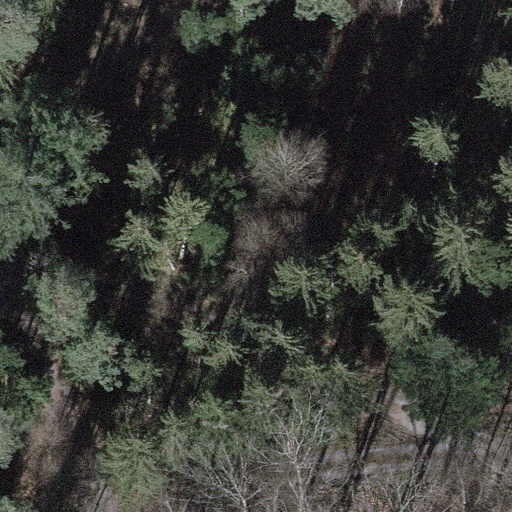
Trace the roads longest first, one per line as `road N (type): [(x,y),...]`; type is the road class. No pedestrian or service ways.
road 1 (track): [(0,251),(157,304),(354,386),(491,465)]
road 2 (track): [(511,466),(355,461),(210,498),(191,511)]
road 3 (track): [(202,0),(0,154)]
road 4 (track): [(90,511),(45,382),(0,327)]
